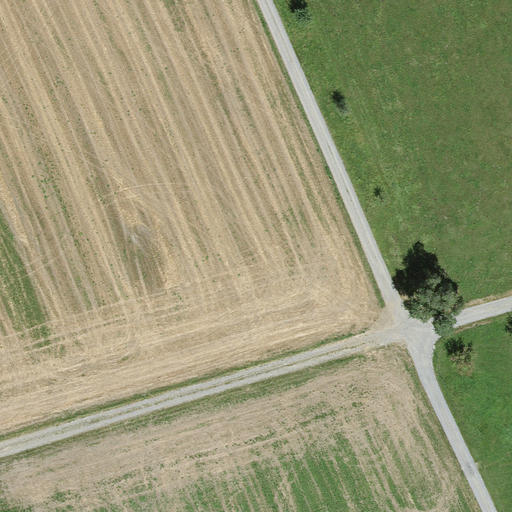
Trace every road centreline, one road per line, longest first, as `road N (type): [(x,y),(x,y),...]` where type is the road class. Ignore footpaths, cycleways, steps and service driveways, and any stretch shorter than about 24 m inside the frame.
road 1 (track): [(0,450),(410,333)]
road 2 (track): [(262,0),(410,333)]
road 3 (track): [(410,333),(489,511)]
